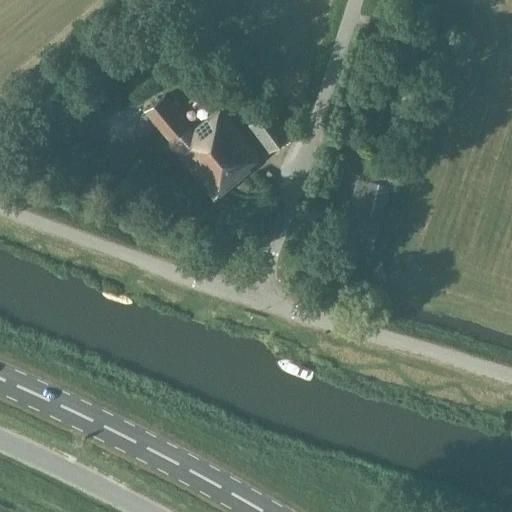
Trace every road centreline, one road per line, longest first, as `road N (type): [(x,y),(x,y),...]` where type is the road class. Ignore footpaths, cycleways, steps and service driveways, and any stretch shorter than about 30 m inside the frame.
road 1 (unclassified): [(254,302),(359,0)]
road 2 (primary): [(268,511),(170,454),(0,378)]
road 3 (unclassified): [(254,302),(0,209)]
road 4 (unclassified): [(511,382),(254,302)]
road 5 (unclassified): [(0,440),(148,511)]
